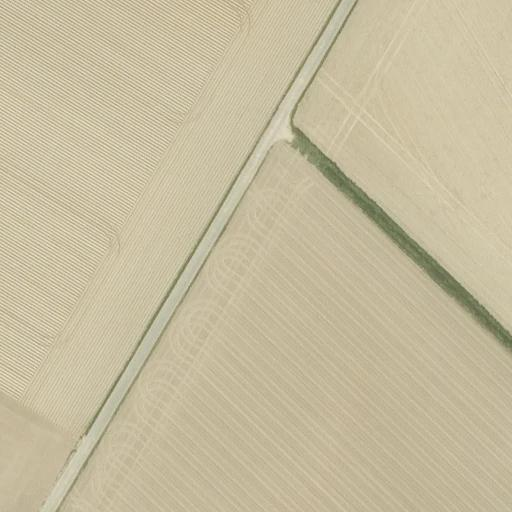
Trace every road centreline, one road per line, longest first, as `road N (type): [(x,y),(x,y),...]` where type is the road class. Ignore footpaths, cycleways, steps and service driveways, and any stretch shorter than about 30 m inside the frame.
road 1 (track): [(47,511),(349,0)]
road 2 (track): [(511,355),(274,128)]
